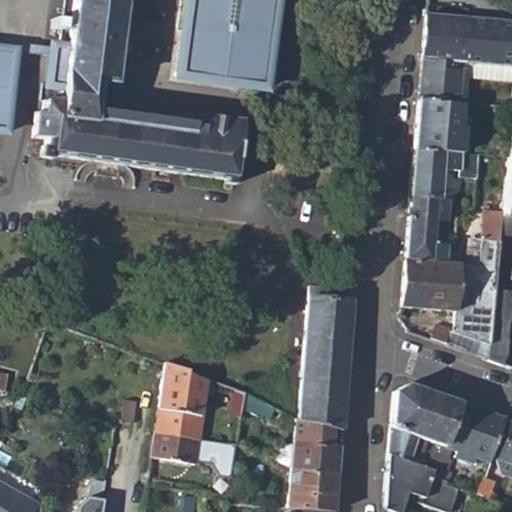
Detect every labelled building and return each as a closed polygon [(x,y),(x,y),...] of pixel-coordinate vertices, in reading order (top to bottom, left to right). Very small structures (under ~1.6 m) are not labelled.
[(33,112),(30,137),(44,140),(43,150),(39,150),(38,156),(46,158),(47,155),(233,185),(234,177),(232,176),(239,130),(241,130),(242,124),(191,116),(189,133),(107,121),(121,0),(72,0),(68,36),(61,86),(60,97),(43,95),(41,113),(33,112)] [(187,0),(185,23),(177,79),(262,90),(274,0),(187,0)] [(424,15),(420,59),(461,63),(501,67),(511,68),(511,22),(507,22),(424,15)] [(48,33),(41,84),(61,86),(68,36),(48,33)] [(420,59),(416,99),(458,103),(461,63),(420,59)] [(511,68),(501,67),(499,91),(511,92),(511,83),(511,81),(511,68)] [(416,99),(412,149),(459,153),(461,127),(456,127),(440,125),(441,111),(458,113),(458,103),(416,99)] [(441,111),(440,125),(456,127),(458,113),(441,111)] [(296,131),(294,161),(336,163),(338,134),(296,131)] [(511,139),(507,139),(499,217),(511,217),(511,139)] [(412,149),(407,197),(434,200),(437,170),(456,172),(455,178),(473,180),(476,155),(459,153),(412,149)] [(406,215),(402,262),(443,266),(444,251),(451,251),(452,246),(431,244),(432,220),(446,221),(448,201),(434,200),(407,197),(406,215)] [(481,211),(479,242),(496,243),(497,236),(499,217),(499,213),(481,211)] [(511,217),(499,217),(497,236),(511,237),(511,217)] [(479,242),(477,269),(494,271),(496,243),(479,242)] [(402,262),(397,308),(452,314),(456,267),(443,266),(402,262)] [(448,334),(444,346),(486,361),(492,290),(494,271),(477,269),(456,267),(452,314),(450,334),(448,334)] [(306,287),(294,420),(336,431),(347,301),(319,298),(320,288),(306,287)] [(492,290),(486,361),(511,370),(511,360),(506,358),(511,292),(492,290)] [(433,329),(429,341),(444,346),(448,334),(433,329)] [(161,365),(151,433),(195,441),(199,414),(196,414),(201,379),(161,365)] [(390,394),(384,456),(406,462),(415,438),(440,448),(455,405),(404,386),(390,394)] [(217,412),(213,443),(230,446),(237,408),(239,393),(226,388),(222,413),(217,412)] [(239,393),(237,408),(262,420),(268,408),(239,393)] [(455,405),(440,448),(448,451),(455,453),(453,460),(471,466),(474,460),(487,465),(502,421),(455,405)] [(268,408),(262,420),(271,425),(277,412),(268,408)] [(287,446),(285,470),(332,474),(336,431),(294,420),(289,418),(287,446)] [(511,424),(507,423),(494,461),(511,467),(511,424)] [(151,433),(146,460),(190,466),(195,441),(151,433)] [(213,443),(209,465),(228,467),(230,446),(213,443)] [(271,451),(269,464),(285,470),(287,446),(274,445),(271,451)] [(440,448),(433,469),(441,472),(448,451),(440,448)] [(382,480),(379,511),(380,511),(397,511),(402,501),(435,511),(448,511),(457,490),(445,485),(430,479),(433,469),(406,462),(384,456),(382,480)] [(433,469),(430,479),(445,485),(448,474),(441,472),(433,469)] [(284,470),(281,509),(297,511),(314,511),(328,511),(332,474),(284,470)] [(0,486),(0,511),(29,511),(34,504),(0,486)] [(223,498),(222,504),(241,506),(241,495),(223,493),(223,498)]
